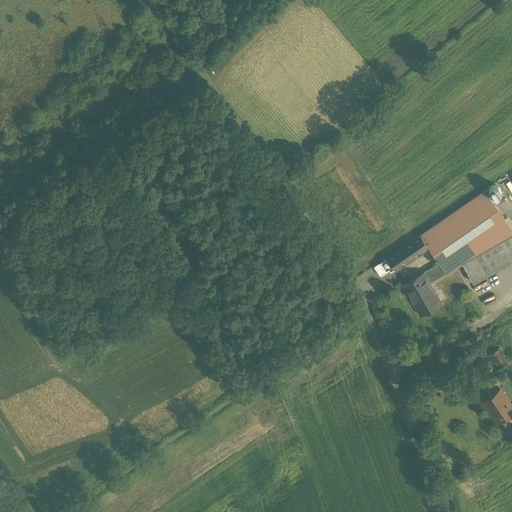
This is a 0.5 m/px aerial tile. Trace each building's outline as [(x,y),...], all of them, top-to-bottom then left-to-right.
[(488,189),(488,190),(488,192),(489,194),(490,196),(491,197),(493,197),(495,197),(497,197),(498,196),(499,194),(500,192),(500,190),(500,189),(499,187),(498,186),(496,185),(494,185),(492,185),(491,186),(489,187),(488,189)] [(420,234),(386,258),(394,269),(395,270),(428,247),(446,272),(462,263),(473,282),(511,260),(511,229),(484,190),(420,234)] [(394,269),(386,258),(373,267),(380,276),(389,269),(390,272),(394,269)] [(423,272),(403,284),(420,315),(441,303),(423,272)] [(495,366),(508,358),(500,347),(488,355),(495,366)] [(511,406),(500,389),(482,402),(497,423),(498,422),(506,417),(511,412),(511,406)] [(511,425),(506,417),(498,422),(507,435),(511,431),(511,425)]
